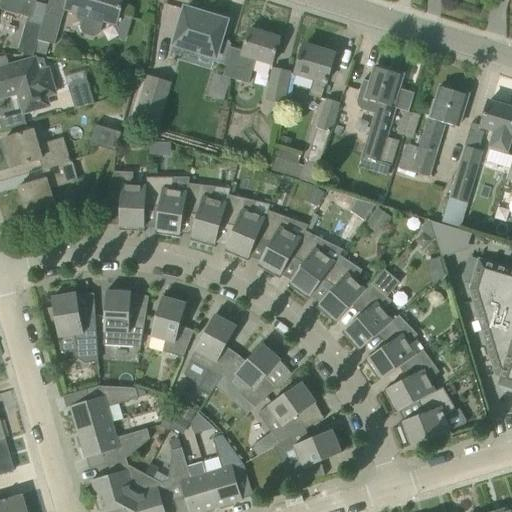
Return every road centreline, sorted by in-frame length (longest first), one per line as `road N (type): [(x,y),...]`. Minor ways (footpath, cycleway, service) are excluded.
road 1 (residential): [(388,488),(358,402),(335,365),(252,293),(215,274),(133,254),(89,253),(0,272)]
road 2 (residential): [(69,511),(0,279)]
road 3 (tertiary): [(511,57),(329,0)]
road 4 (residential): [(388,488),(511,456)]
